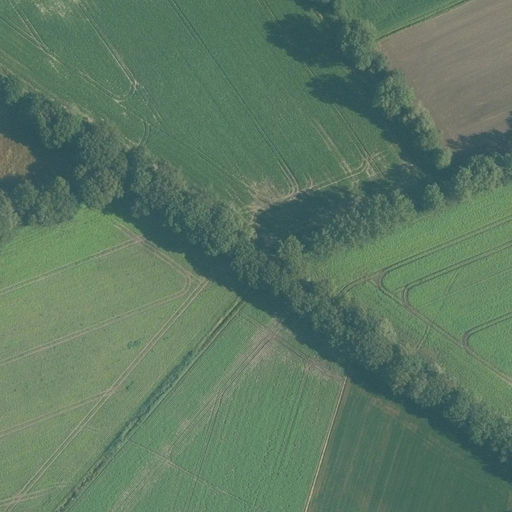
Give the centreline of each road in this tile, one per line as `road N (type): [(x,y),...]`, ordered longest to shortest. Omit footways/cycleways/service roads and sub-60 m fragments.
road 1 (track): [(511,438),(270,268)]
road 2 (track): [(270,268),(451,191)]
road 3 (track): [(270,268),(150,177),(125,168)]
road 4 (track): [(0,224),(125,168)]
